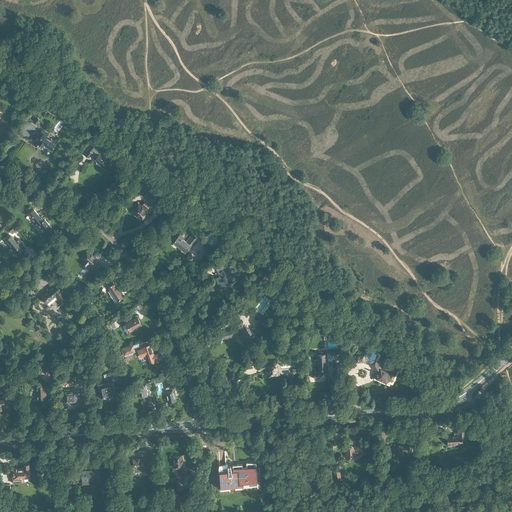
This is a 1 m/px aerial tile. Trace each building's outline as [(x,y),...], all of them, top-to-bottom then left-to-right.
[(33,94),(29,100),(33,103),(38,97),(33,94)] [(38,109),(38,110),(44,102),(40,99),(34,107),(35,107),(38,109)] [(40,145),(44,148),(46,146),(52,151),(55,146),(54,146),(58,141),(53,138),(54,136),(50,133),(49,134),(43,129),(40,133),(43,135),(40,139),(38,138),(33,144),(38,148),(40,145)] [(92,144),(84,154),(89,158),(93,153),(92,152),(93,151),(97,154),(93,159),(96,161),(102,166),(102,167),(108,171),(108,172),(109,172),(110,171),(111,172),(112,170),(111,169),(112,168),(108,166),(112,160),(109,157),(95,147),(92,144)] [(161,194),(157,191),(152,197),(155,200),(161,194)] [(145,210),(149,206),(145,202),(141,206),(139,204),(133,211),(136,214),(135,215),(137,217),(139,216),(141,219),(148,212),(145,210)] [(46,231),(51,227),(45,219),(44,220),(41,216),(40,216),(34,209),(29,213),(35,221),(33,222),(36,226),(40,223),(46,231)] [(17,230),(12,225),(8,229),(12,234),(14,232),(17,230)] [(180,233),(177,237),(175,236),(172,241),(173,242),(182,249),(181,250),(184,253),(188,248),(190,249),(199,239),(193,233),(186,241),(183,238),(184,237),(185,235),(185,234),(184,233),(183,232),(181,233),(180,233)] [(23,250),(10,235),(5,240),(17,255),(23,250)] [(84,260),(82,262),(87,267),(89,265),(91,266),(95,270),(100,264),(97,261),(98,260),(88,251),(82,258),(84,260)] [(239,276),(234,264),(227,266),(229,271),(226,272),(225,270),(224,271),(223,268),(225,267),(222,260),(214,263),(219,276),(216,277),(220,288),(224,286),(225,290),(231,288),(229,283),(228,283),(227,279),(237,275),(238,277),(239,276)] [(114,283),(111,275),(105,278),(109,286),(108,287),(117,301),(123,297),(118,290),(120,289),(117,285),(116,286),(114,283)] [(272,282),(281,290),(285,285),(282,282),(283,282),(280,279),(279,280),(276,277),(272,282)] [(66,294),(63,291),(65,289),(66,288),(65,287),(64,287),(58,281),(41,296),(43,298),(42,299),(44,302),(45,301),(47,304),(56,297),(61,302),(68,296),(66,293),(66,294)] [(130,319),(128,316),(119,320),(121,323),(124,322),(125,324),(126,324),(130,330),(131,330),(131,332),(138,328),(137,326),(141,324),(137,317),(135,318),(134,317),(130,319)] [(35,324),(35,321),(28,320),(28,325),(29,325),(28,328),(39,329),(40,324),(35,324)] [(251,329),(256,334),(265,326),(259,320),(256,324),(258,326),(257,328),(254,326),(251,329)] [(113,321),(106,325),(110,331),(113,330),(111,326),(115,324),(113,321)] [(222,340),(225,338),(239,334),(244,342),(251,338),(241,322),(234,327),(235,329),(223,332),(219,336),(222,340)] [(133,345),(122,349),(124,355),(135,352),(133,345)] [(154,354),(152,349),(150,345),(142,348),(143,349),(138,350),(140,357),(145,356),(148,364),(156,361),(155,360),(161,358),(159,352),(154,354)] [(365,356),(365,361),(370,363),(375,360),(374,360),(377,354),(377,348),(372,346),(368,349),(365,356)] [(295,350),(288,351),(288,357),(289,357),(289,362),(296,361),(295,357),(296,357),(295,350)] [(313,368),(313,369),(310,369),(311,377),(324,376),(323,374),(326,373),(325,351),(318,351),(319,359),(314,359),(315,368),(313,368)] [(365,361),(365,356),(365,354),(354,355),(355,363),(365,362),(365,361)] [(390,367),(389,366),(387,371),(382,369),(376,359),(375,360),(370,363),(369,364),(375,372),(373,377),(390,384),(393,378),(397,369),(391,366),(390,367)] [(264,364),(258,365),(259,369),(265,368),(266,374),(269,374),(269,375),(270,376),(272,376),(273,375),(273,374),(278,374),(277,361),(271,361),(271,364),(264,364)] [(104,377),(106,383),(98,384),(101,398),(106,397),(107,398),(111,397),(111,396),(116,395),(113,381),(112,381),(111,376),(104,377)] [(78,378),(79,386),(87,384),(85,377),(78,378)] [(173,380),(164,382),(166,391),(165,392),(168,403),(175,401),(174,394),(173,386),(174,386),(173,380)] [(153,404),(149,385),(146,385),(146,384),(143,385),(143,386),(139,387),(140,391),(141,391),(142,397),(146,396),(147,399),(148,399),(149,405),(153,404)] [(45,386),(44,385),(36,386),(36,400),(45,399),(45,392),(50,391),(49,386),(45,386)] [(73,391),(73,389),(64,389),(64,396),(65,402),(70,401),(70,404),(74,404),(74,403),(78,403),(84,403),(83,397),(77,397),(76,391),(73,391)] [(447,435),(447,438),(446,439),(447,441),(447,442),(447,446),(453,445),(463,444),(463,443),(465,443),(466,442),(466,439),(465,439),(464,429),(459,429),(459,434),(456,434),(456,433),(453,433),(453,434),(447,435)] [(399,445),(397,445),(398,452),(400,452),(413,451),(412,439),(406,440),(406,444),(399,445)] [(352,454),(357,453),(359,455),(363,454),(364,453),(366,451),(366,450),(366,446),(364,445),(363,445),(358,445),(357,446),(353,446),(353,447),(351,445),(345,446),(346,449),(345,450),(345,454),(345,458),(344,458),(346,459),(348,459),(351,459),(351,458),(353,458),(352,454)] [(143,458),(132,459),(133,468),(134,468),(134,472),(144,471),(144,467),(148,467),(147,463),(152,462),(153,462),(152,454),(146,455),(146,459),(143,459),(143,458)] [(173,459),(173,464),(174,467),(175,467),(179,467),(180,469),(179,470),(179,477),(176,477),(177,489),(184,489),(183,477),(188,476),(187,469),(183,469),(183,467),(183,455),(173,456),(173,459)] [(95,470),(81,470),(82,484),(102,483),(101,469),(102,465),(101,464),(101,462),(95,462),(95,470)] [(219,467),(220,489),(221,489),(230,488),(230,490),(230,488),(230,485),(235,485),(235,486),(243,485),(243,487),(244,487),(244,485),(244,484),(248,484),(248,485),(249,485),(257,485),(257,486),(258,486),(258,485),(256,463),(256,462),(247,462),(247,464),(242,464),(237,464),(233,465),(233,467),(231,467),(231,465),(228,465),(228,466),(227,463),(219,465),(219,467)] [(20,478),(29,477),(28,463),(22,464),(22,467),(11,467),(11,469),(11,470),(10,470),(10,471),(11,471),(11,472),(12,478),(13,483),(21,482),(20,478)]
